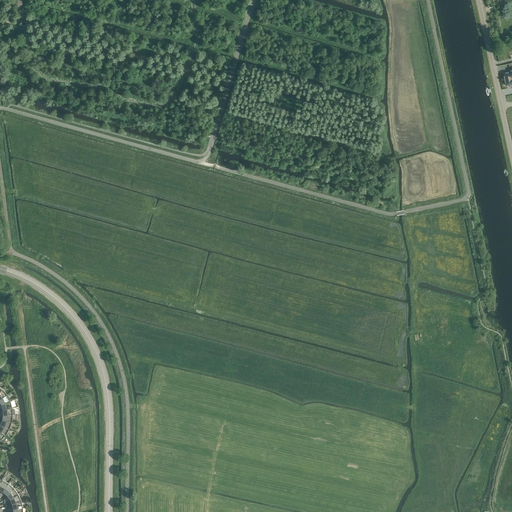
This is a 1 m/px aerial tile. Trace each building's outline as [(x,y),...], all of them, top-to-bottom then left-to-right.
[(503,73),(504,79),(511,76),(511,68),(510,69),(510,71),(503,73)] [(0,404),(10,400),(7,394),(0,398),(0,404)] [(10,400),(0,404),(0,406),(2,406),(2,409),(12,407),(10,400)] [(12,414),(0,413),(0,415),(2,416),(2,419),(11,422),(12,414)] [(0,421),(0,424),(9,428),(11,422),(2,419),(1,422),(0,421)] [(9,428),(0,424),(0,430),(5,434),(9,428)] [(2,479),(0,483),(0,489),(1,489),(0,490),(0,494),(8,483),(2,479)] [(8,483),(0,494),(0,495),(1,496),(4,492),(6,494),(14,488),(8,483)] [(18,493),(14,488),(6,494),(8,496),(3,499),(4,501),(18,493)] [(18,493),(4,501),(6,503),(10,500),(12,503),(21,500),(18,493)] [(7,507),(7,509),(23,507),(21,500),(12,503),(12,506),(7,507)]
